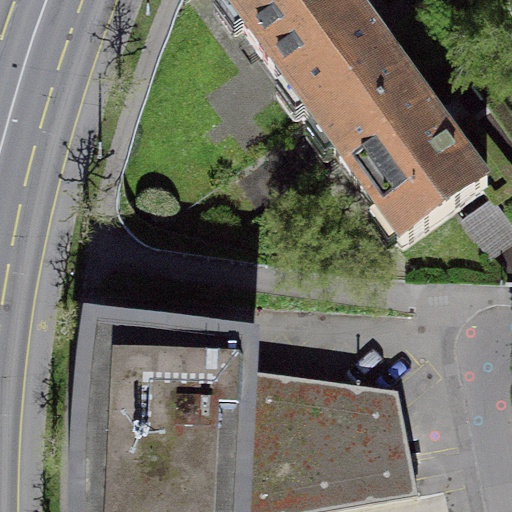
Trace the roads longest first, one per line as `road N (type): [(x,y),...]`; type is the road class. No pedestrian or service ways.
road 1 (residential): [(510,511),(486,368),(511,339)]
road 2 (secondary): [(45,0),(0,153)]
